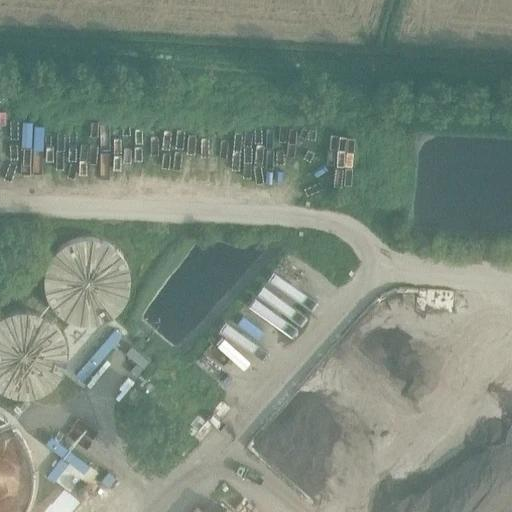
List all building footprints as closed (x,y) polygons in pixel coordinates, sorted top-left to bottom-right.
[(18,142),(18,118),(10,118),(9,142),(18,142)] [(140,280),(140,279),(139,270),(137,261),(133,254),(127,247),(120,241),(112,237),(105,235),(96,234),(85,235),(78,237),(72,240),(64,247),(58,254),(54,262),(51,271),(50,279),(51,287),(54,296),(59,305),(64,311),(71,317),(79,321),(85,323),(94,324),(105,323),(112,321),(120,317),(127,311),(132,305),(136,297),(139,288),(140,280)] [(74,354),(73,346),(70,336),(65,327),(60,321),(55,317),(47,313),(38,310),(30,309),(20,310),(13,312),(4,316),(0,319),(0,387),(2,390),(9,394),(17,397),(27,399),(37,398),(46,395),(52,392),(59,387),(66,379),(70,373),(73,364),(74,354)] [(83,382),(113,342),(104,336),(74,376),(83,382)] [(68,431),(84,437),(90,421),(73,415),(68,431)] [(32,422),(27,434),(44,440),(48,428),(32,422)] [(27,484),(27,483),(26,470),(22,456),(19,450),(15,442),(8,433),(0,426),(0,511),(20,511),(25,498),(27,484)] [(68,456),(62,467),(79,477),(89,458),(50,436),(46,443),(68,456)]
